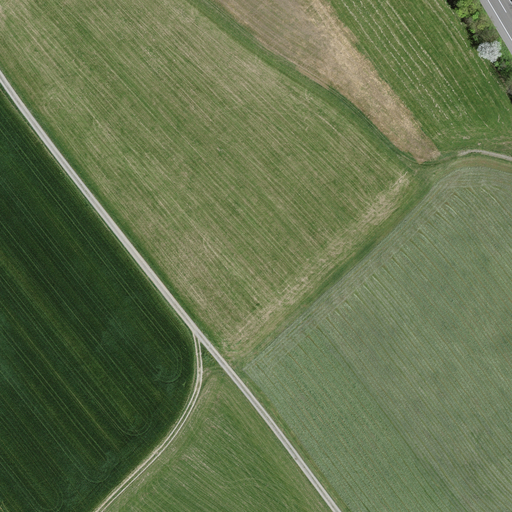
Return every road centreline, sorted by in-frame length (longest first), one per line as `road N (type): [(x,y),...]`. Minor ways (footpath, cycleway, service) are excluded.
road 1 (track): [(336,511),(0,75)]
road 2 (track): [(195,330),(199,379),(182,421),(98,511)]
